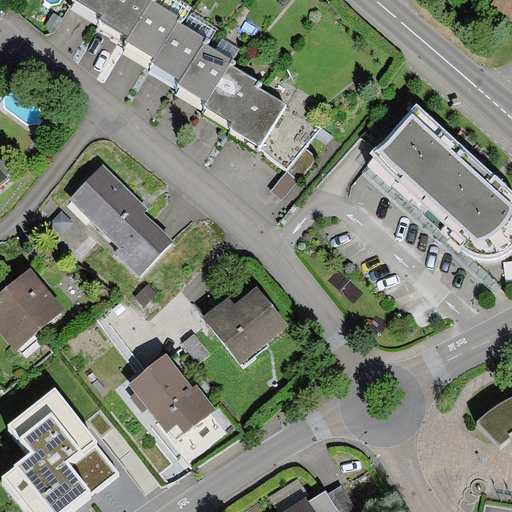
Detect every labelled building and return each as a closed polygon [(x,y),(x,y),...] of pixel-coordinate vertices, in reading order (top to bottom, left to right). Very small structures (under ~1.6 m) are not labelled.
[(78,0),(102,15),(110,0),(78,0)] [(151,0),(110,0),(102,15),(100,18),(129,37),(152,0),(151,0)] [(180,18),(152,0),(129,37),(127,40),(155,57),(177,22),(180,18)] [(511,0),(492,0),(492,1),(511,19),(511,0)] [(206,39),(177,22),(155,57),(151,63),(180,80),(203,43),(206,39)] [(231,60),(203,43),(180,80),(178,84),(206,102),(229,64),(231,60)] [(258,83),(229,64),(206,102),(203,106),(232,125),(256,86),(258,83)] [(286,104),(256,86),(232,125),(229,128),(259,147),(286,104)] [(286,104),(259,147),(288,170),(322,128),(286,104)] [(369,165),(462,250),(470,256),(477,260),(488,261),(498,260),(507,256),(511,252),(511,191),(507,187),(417,104),(371,154),(375,158),(369,165)] [(288,170),(271,191),(282,200),(334,137),(322,128),(288,170)] [(0,158),(0,189),(15,176),(0,158)] [(70,200),(89,219),(119,247),(113,253),(140,279),(175,241),(146,214),(150,210),(102,166),(70,200)] [(29,269),(0,294),(0,333),(16,352),(65,310),(29,269)] [(230,297),(204,318),(243,368),(272,346),(270,344),(292,327),(259,285),(235,304),(230,297)] [(195,335),(183,344),(198,363),(210,354),(195,335)] [(166,354),(128,384),(172,442),(215,410),(197,384),(192,387),(166,354)] [(31,454),(0,479),(26,511),(72,511),(119,474),(56,392),(11,429),(31,454)] [(511,403),(500,408),(473,427),(506,451),(511,452),(511,403)] [(101,410),(87,421),(101,438),(115,427),(101,410)] [(310,501),(307,497),(281,511),(356,511),(342,489),(328,497),(324,492),(310,501)]
